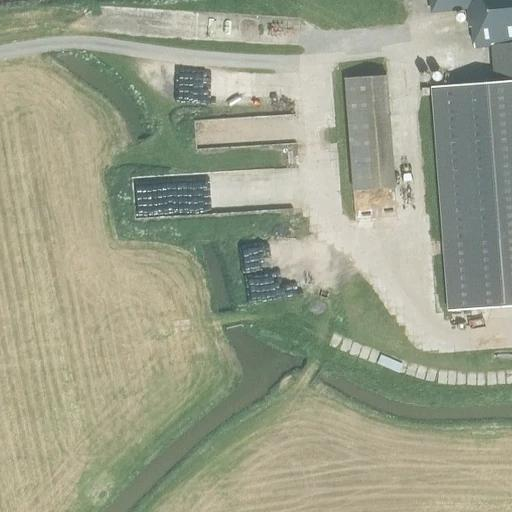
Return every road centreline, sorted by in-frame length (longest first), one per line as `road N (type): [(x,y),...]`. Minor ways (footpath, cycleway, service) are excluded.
road 1 (track): [(305,62),(320,223),(421,335),(511,329)]
road 2 (track): [(400,46),(421,335)]
